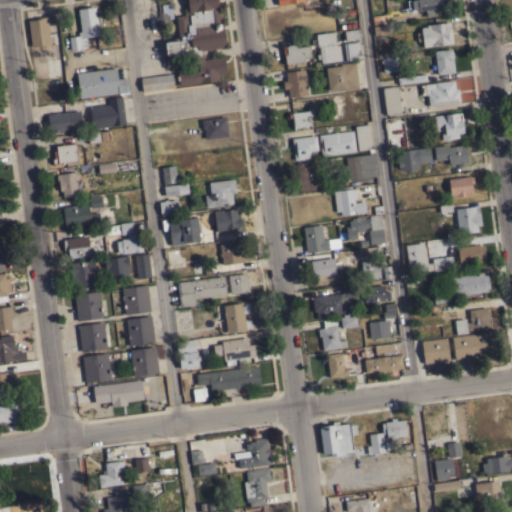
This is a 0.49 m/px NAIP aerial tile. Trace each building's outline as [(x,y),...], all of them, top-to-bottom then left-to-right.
[(202,50),(203,59),(224,56),(226,74),(220,75),(221,80),(178,85),(178,83),(177,83),(176,76),(177,76),(176,65),(189,63),(189,66),(191,66),(190,59),(167,62),(167,61),(163,61),(163,55),(166,54),(165,47),(162,47),(162,44),(165,44),(164,42),(166,42),(166,41),(172,40),(172,41),(179,40),(176,16),(186,14),(184,0),(216,0),(217,6),(219,6),(221,23),(220,23),(221,28),(223,27),(225,44),(223,44),(223,46),(221,46),(221,47),(202,50)] [(447,0),(448,6),(443,6),(444,11),(434,12),(435,15),(426,16),(425,10),(418,11),(418,8),(412,9),(411,0),(447,0)] [(99,35),(85,37),(87,47),(79,48),(80,49),(70,50),(68,37),(78,35),(77,31),(80,31),(80,29),(79,29),(79,28),(80,28),(77,9),(95,6),(99,35)] [(387,24),(388,33),(374,35),(371,16),(383,15),(384,24),(387,24)] [(49,36),(53,36),(53,41),(50,42),(51,46),(38,47),(38,46),(31,47),(27,20),(35,19),(34,18),(47,16),(49,36)] [(453,43),(423,47),(422,40),(417,41),(416,32),(421,32),(420,27),(426,26),(426,25),(437,23),(437,22),(442,22),(443,22),(450,21),(453,43)] [(345,40),(344,30),(359,28),(360,38),(345,40)] [(320,58),(317,58),(316,54),(320,53),(319,46),(317,46),(315,33),(334,31),(336,45),(339,44),(341,60),(320,63),(320,58)] [(343,43),(358,41),(360,59),(345,61),(343,43)] [(309,45),(312,63),(307,64),(307,61),(305,61),(305,58),(304,58),(304,61),(285,63),(284,54),(283,54),(282,46),(296,44),(296,47),(309,45)] [(452,51),(453,52),(453,56),(452,57),(454,72),(437,74),(434,50),(451,48),(452,51)] [(383,72),(382,62),(380,62),(380,60),(381,60),(381,57),(396,55),(397,61),(398,61),(398,64),(397,64),(398,70),(383,72)] [(358,89),(343,91),(343,89),(328,91),(325,67),(340,65),(340,63),(355,61),(358,89)] [(79,98),(76,72),(116,67),(117,78),(127,77),(129,91),(79,98)] [(307,95),(288,97),(287,88),(283,89),(282,81),(286,80),(285,71),(296,70),(296,69),(299,68),(299,70),(304,69),(307,95)] [(172,73),(174,87),(142,91),(140,77),(172,73)] [(398,84),(397,77),(425,73),(426,81),(398,84)] [(424,84),(454,80),(455,89),(458,88),(460,102),(428,106),(428,101),(424,102),(423,95),(421,95),(420,85),(424,84)] [(382,87),(394,86),(397,86),(400,112),(386,114),(382,87)] [(125,124),(91,128),(88,106),(108,104),(107,97),(121,96),(125,124)] [(71,110),(71,111),(79,110),(82,129),(71,131),(71,129),(63,130),(63,131),(49,133),(49,129),(48,129),(48,126),(48,125),(47,114),(71,110)] [(293,127),(292,117),(288,117),(288,113),(312,110),(313,115),(310,115),(311,125),(293,127)] [(460,112),(461,120),(462,120),(463,132),(458,133),(459,137),(442,140),(440,130),(434,131),(432,116),(460,112)] [(225,116),(228,136),(204,139),(203,128),(202,128),(200,119),(225,116)] [(354,125),(367,124),(370,148),(357,150),(354,125)] [(87,132),(98,130),(100,141),(88,143),(87,132)] [(321,155),(318,135),(334,133),(333,132),(336,131),(337,132),(353,130),(355,151),(321,155)] [(315,135),(317,150),(308,151),(309,158),(294,160),(291,138),(315,135)] [(75,143),(77,160),(52,163),(52,158),(54,158),(53,151),(56,150),(55,145),(75,143)] [(435,160),(433,147),(447,145),(447,146),(465,144),(466,151),(469,150),(470,155),(466,156),(467,162),(465,162),(465,165),(458,166),(458,163),(448,164),(448,159),(435,160)] [(429,147),(430,161),(417,163),(415,149),(429,147)] [(375,176),(348,179),(345,156),(372,153),(375,176)] [(299,191),(298,185),(297,185),(296,174),(297,173),(296,163),(315,161),(318,189),(299,191)] [(98,173),(97,164),(112,162),(114,171),(98,173)] [(177,182),(163,183),(161,167),(174,165),(177,182)] [(77,195),(62,197),(61,190),(59,191),(58,181),(56,181),(56,174),(75,171),(75,174),(76,174),(77,178),(75,178),(77,195)] [(465,193),(465,195),(457,196),(457,194),(449,195),(447,179),(472,175),(473,181),(471,182),(472,192),(465,193)] [(233,178),(235,192),(231,192),(232,204),(205,207),(204,195),(209,194),(208,182),(233,178)] [(164,196),(163,186),(187,182),(188,193),(164,196)] [(335,212),(333,191),(352,188),(352,189),(355,188),(357,198),(354,199),(354,202),(364,201),(365,212),(354,214),(354,213),(340,215),(339,211),(335,212)] [(64,226),(63,219),(60,219),(59,214),(63,214),(62,206),(88,203),(88,204),(89,204),(88,196),(101,194),(102,206),(88,208),(89,213),(98,212),(100,222),(64,226)] [(160,215),(158,201),(164,201),(163,199),(167,199),(167,200),(176,199),(178,212),(160,215)] [(455,209),(454,209),(453,204),(465,202),(465,207),(474,206),(475,212),(479,211),(481,224),(476,225),(477,231),(458,233),(455,209)] [(213,210),(222,209),(222,210),(235,208),(236,214),(239,214),(240,218),(239,219),(240,226),(225,228),(226,229),(216,231),(213,210)] [(367,229),(370,229),(368,215),(379,214),(381,228),(382,228),(383,242),(369,244),(367,229)] [(364,231),(356,232),(356,238),(346,239),(345,226),(348,226),(348,220),(351,219),(351,217),(363,216),(363,218),(368,218),(369,226),(364,227),(364,231)] [(167,219),(181,217),(181,219),(197,217),(199,239),(184,241),(185,243),(170,245),(167,219)] [(104,226),(104,225),(119,223),(131,221),(133,233),(139,232),(142,250),(117,254),(115,241),(121,240),(120,239),(127,238),(126,233),(120,234),(120,233),(93,236),(92,228),(104,226)] [(302,226),(320,224),(322,238),(327,238),(327,239),(339,237),(340,247),(337,247),(337,251),(332,252),(332,248),(328,248),(328,249),(306,252),(302,226)] [(68,258),(67,250),(63,250),(62,240),(66,239),(66,238),(87,235),(89,255),(68,258)] [(220,256),(219,256),(218,252),(220,252),(219,243),(239,241),(240,252),(242,251),(243,261),(221,264),(220,256)] [(405,244),(422,242),(423,247),(424,246),(427,264),(425,264),(426,269),(408,271),(405,244)] [(459,263),(456,246),(478,244),(478,245),(483,244),(485,256),(480,257),(480,261),(459,263)] [(151,276),(136,278),(133,255),(143,253),(143,252),(146,251),(147,253),(148,253),(151,276)] [(354,255),(354,254),(365,252),(366,257),(354,259),(355,265),(345,266),(344,256),(354,255)] [(106,268),(105,268),(103,258),(127,255),(128,264),(130,263),(131,272),(128,273),(128,277),(107,279),(106,268)] [(433,271),(431,258),(451,255),(453,268),(433,271)] [(311,277),(309,260),(333,257),(333,259),(340,258),(341,268),(335,269),(335,274),(311,277)] [(382,266),(386,265),(385,260),(387,259),(386,257),(388,257),(389,265),(390,265),(391,277),(383,278),(382,266)] [(358,280),(357,266),(361,265),(360,260),(373,259),(373,263),(378,262),(380,277),(358,280)] [(93,260),(95,277),(93,277),(94,286),(72,288),(69,262),(93,260)] [(344,270),(343,269),(353,268),(354,280),(345,281),(345,277),(340,278),(339,271),(344,270)] [(248,291),(230,293),(227,275),(246,272),(248,291)] [(483,272),(483,275),(487,274),(489,288),(485,288),(485,291),(453,295),(451,277),(483,272)] [(223,275),(226,294),(195,298),(195,304),(179,306),(176,281),(223,275)] [(341,292),(340,283),(355,281),(355,282),(366,280),(367,286),(383,284),(384,291),(389,291),(390,297),(380,299),(380,300),(375,301),(375,304),(367,305),(366,300),(363,301),(361,288),(356,289),(357,295),(356,295),(357,300),(349,301),(350,310),(343,311),(343,312),(328,314),(328,317),(316,318),(315,311),(313,311),(311,297),(341,292)] [(124,314),(121,287),(146,284),(150,311),(124,314)] [(73,294),(98,290),(102,317),(77,320),(73,294)] [(432,294),(446,293),(447,302),(433,303),(432,294)] [(222,304),(242,302),(242,306),(247,305),(248,312),(243,312),(244,320),(249,319),(250,326),(245,326),(246,330),(226,333),(222,304)] [(383,318),(382,311),(384,311),(383,303),(393,302),(394,309),(395,316),(383,318)] [(12,316),(9,316),(11,327),(0,328),(0,306),(11,305),(12,316)] [(490,327),(467,330),(467,332),(455,334),(454,320),(465,318),(465,322),(470,322),(468,309),(487,307),(490,327)] [(193,329),(179,331),(176,311),(190,309),(193,329)] [(341,327),(339,317),(343,316),(342,313),(349,312),(349,315),(355,315),(356,325),(341,327)] [(154,341),(128,345),(125,318),(150,315),(154,341)] [(338,340),(345,339),(346,346),(322,350),(320,336),(318,336),(317,328),(323,327),(322,320),(335,318),(338,340)] [(369,338),(367,321),(388,319),(390,336),(369,338)] [(77,324),(103,321),(106,348),(81,351),(77,324)] [(490,331),(493,354),(454,359),(451,336),(490,331)] [(0,362),(0,335),(12,334),(14,352),(27,350),(28,358),(0,362)] [(223,360),(222,354),(214,356),(212,344),(221,343),(220,340),(247,337),(248,344),(253,344),(255,356),(223,360)] [(446,337),(449,359),(423,363),(420,340),(446,337)] [(188,367),(188,368),(185,369),(185,368),(179,368),(178,354),(177,354),(175,341),(194,338),(195,350),(206,348),(207,357),(199,358),(199,361),(198,362),(198,366),(188,367)] [(374,353),(373,345),(392,342),(393,351),(374,353)] [(155,346),(158,372),(133,376),(129,349),(155,346)] [(81,355),(107,352),(110,379),(84,382),(81,355)] [(325,354),(340,352),(343,369),(346,368),(347,374),(343,375),(343,376),(337,377),(337,376),(328,377),(325,354)] [(398,369),(389,370),(389,369),(377,370),(378,371),(370,372),(370,371),(364,372),(363,359),(375,357),(388,355),(388,356),(401,354),(402,367),(398,368),(398,369)] [(257,365),(260,383),(210,390),(209,383),(197,385),(195,373),(257,365)] [(0,371),(4,371),(5,376),(17,375),(19,389),(5,390),(5,385),(0,385),(0,371)] [(140,379),(143,399),(126,401),(126,404),(112,406),(111,403),(110,401),(94,403),(92,385),(140,379)] [(193,401),(192,388),(205,386),(207,399),(193,401)] [(0,397),(4,397),(4,403),(15,402),(17,416),(14,416),(14,420),(0,421),(0,397)] [(384,422),(384,421),(391,421),(391,419),(395,418),(395,420),(404,419),(406,435),(395,436),(395,438),(390,438),(390,437),(386,438),(386,433),(382,434),(384,451),(376,452),(377,454),(373,454),(373,453),(367,454),(366,445),(369,445),(368,433),(381,432),(380,423),(384,422)] [(349,424),(355,423),(356,433),(351,434),(353,449),(343,450),(344,454),(330,456),(329,453),(322,454),(318,426),(332,424),(331,422),(332,421),(336,421),(337,421),(338,424),(349,422),(349,424)] [(266,464),(238,467),(237,458),(234,458),(233,453),(232,453),(232,452),(249,450),(249,448),(245,449),(245,443),(249,442),(249,441),(254,440),(255,442),(263,441),(266,464)] [(447,457),(446,443),(458,441),(460,455),(447,457)] [(189,450),(201,449),(203,462),(191,464),(189,450)] [(487,473),(485,458),(510,454),(511,467),(508,468),(509,470),(487,473)] [(134,459),(146,457),(148,469),(142,470),(142,472),(141,472),(141,470),(138,471),(138,472),(136,473),(136,471),(135,471),(134,459)] [(451,457),(453,474),(448,474),(449,478),(435,480),(432,460),(451,457)] [(121,483),(121,486),(117,486),(117,484),(99,486),(97,474),(103,473),(102,470),(106,470),(104,462),(119,460),(119,461),(122,460),(123,468),(120,469),(122,483),(121,483)] [(195,474),(213,472),(211,462),(194,463),(195,474)] [(267,497),(262,497),(263,504),(249,506),(249,501),(245,501),(243,481),(246,481),(245,471),(268,468),(269,480),(264,480),(267,497)] [(458,479),(459,488),(433,491),(432,483),(458,479)] [(497,480),(498,487),(499,487),(500,493),(499,493),(499,500),(484,502),(484,497),(472,499),(472,494),(475,493),(474,483),(497,480)] [(132,498),(131,484),(144,483),(146,496),(132,498)] [(408,500),(407,490),(416,489),(417,499),(408,500)] [(102,511),(102,508),(107,508),(105,497),(124,495),(127,495),(128,503),(133,502),(134,511),(102,511)] [(377,511),(350,511),(345,511),(344,500),(376,496),(377,511)]
